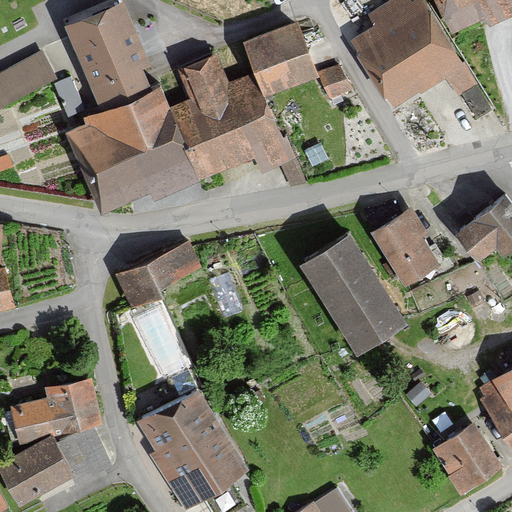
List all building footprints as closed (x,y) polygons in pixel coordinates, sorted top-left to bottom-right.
[(126,0),(80,0),(63,7),(95,88),(153,64),(126,0)] [(376,0),(364,7),(369,16),(344,32),(386,101),(439,68),(454,92),(474,80),(424,0),(376,0)] [(511,0),(433,0),(444,23),(476,8),(482,20),(511,6),(511,0)] [(302,16),(245,35),(254,59),(260,77),(316,57),(302,16)] [(214,40),(205,38),(180,48),(176,56),(187,85),(165,94),(195,167),(253,145),(260,166),(279,157),(288,180),(306,180),(284,124),(280,126),(260,77),(254,59),(227,70),(214,40)] [(0,98),(53,71),(39,43),(0,62),(0,98)] [(343,56),(319,66),(330,93),(354,83),(343,56)] [(165,94),(153,64),(95,88),(80,101),(82,107),(62,116),(96,198),(148,177),(152,188),(197,170),(195,167),(165,94)] [(81,97),(68,72),(56,78),(69,103),(81,97)] [(511,251),(511,205),(505,196),(456,233),(479,262),(497,249),(504,258),(511,251)] [(425,232),(413,211),(376,233),(406,283),(438,264),(421,235),(425,232)] [(199,263),(188,236),(115,266),(130,302),(162,288),(159,280),(199,263)] [(400,324),(351,243),(309,268),(358,350),(400,324)] [(0,308),(11,306),(2,267),(0,267),(0,308)] [(511,360),(494,372),(500,381),(481,393),(511,443),(511,360)] [(90,381),(48,391),(51,400),(14,409),(22,441),(100,423),(90,381)] [(248,473),(199,388),(142,420),(162,454),(158,457),(185,504),(205,493),(215,511),(231,511),(245,504),(232,482),(248,473)] [(497,467),(473,427),(437,448),(462,489),(497,467)] [(54,453),(50,444),(4,468),(21,501),(71,476),(76,481),(108,465),(92,434),(54,453)] [(354,511),(334,480),(311,495),(322,511),(354,511)] [(0,511),(4,511),(10,509),(0,489),(0,511)] [(322,511),(311,495),(286,511),(287,511),(322,511)]
